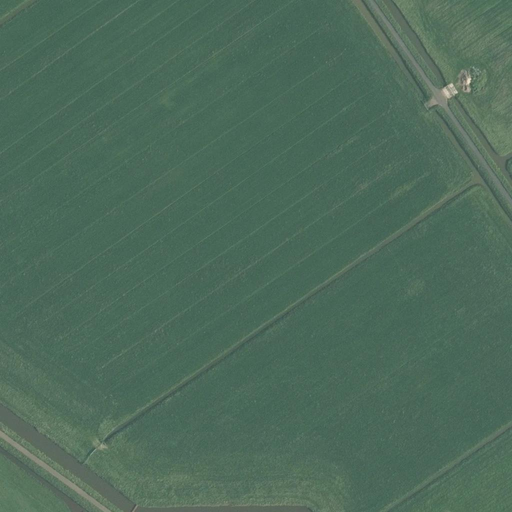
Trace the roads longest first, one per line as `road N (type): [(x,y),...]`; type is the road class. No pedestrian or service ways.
road 1 (unclassified): [(511,194),(376,0)]
road 2 (unclassified): [(119,511),(0,426)]
